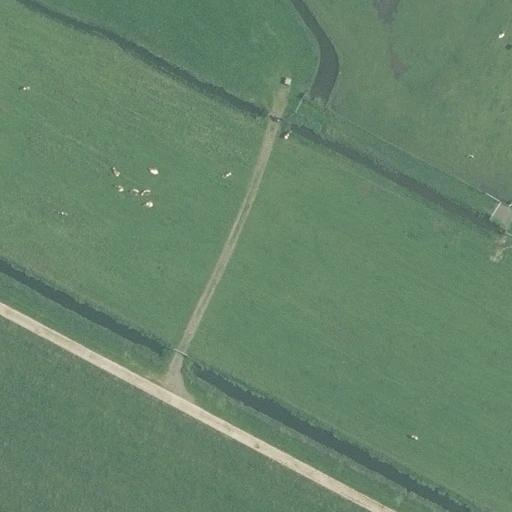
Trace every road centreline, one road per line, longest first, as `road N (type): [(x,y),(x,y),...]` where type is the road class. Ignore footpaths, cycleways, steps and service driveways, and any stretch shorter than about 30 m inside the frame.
road 1 (track): [(0,309),(381,511)]
road 2 (track): [(283,102),(161,396)]
